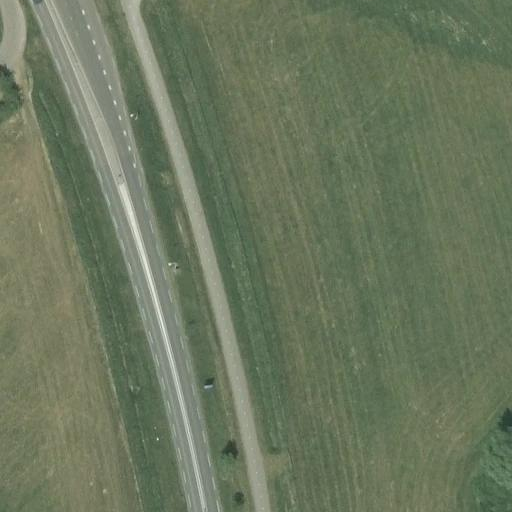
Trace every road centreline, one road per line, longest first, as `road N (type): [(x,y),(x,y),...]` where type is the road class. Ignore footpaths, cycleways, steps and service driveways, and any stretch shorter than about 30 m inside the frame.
road 1 (unclassified): [(259,511),(192,189),(125,0)]
road 2 (primary): [(203,511),(132,227)]
road 3 (primary): [(33,0),(132,227)]
road 4 (primary): [(132,227),(70,0)]
